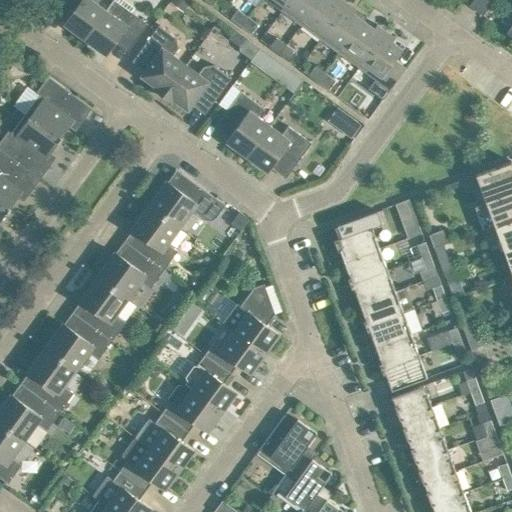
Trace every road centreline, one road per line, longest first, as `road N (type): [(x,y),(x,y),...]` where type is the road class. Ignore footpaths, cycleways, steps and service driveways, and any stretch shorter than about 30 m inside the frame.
road 1 (residential): [(0,356),(162,132)]
road 2 (residential): [(453,33),(343,184),(276,215)]
road 3 (residential): [(0,280),(127,106)]
road 4 (residential): [(190,511),(313,342)]
road 5 (residential): [(376,511),(313,342)]
road 6 (residential): [(276,215),(162,132)]
road 7 (residential): [(313,342),(277,243),(276,215)]
road 8 (residential): [(127,106),(22,29)]
